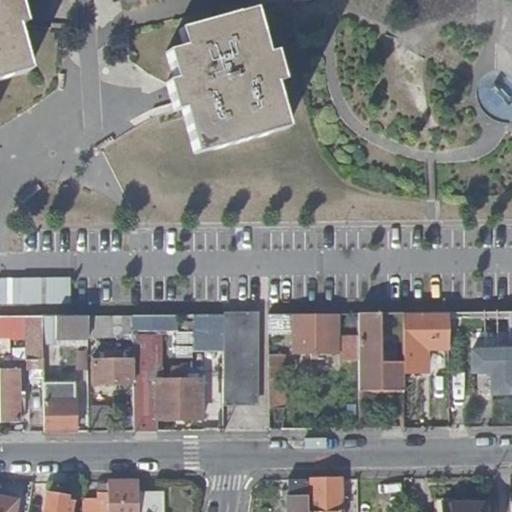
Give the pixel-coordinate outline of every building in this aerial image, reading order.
[(0,0),(0,81),(29,73),(16,28),(24,26),(16,0),(8,0),(7,0),(6,0),(0,0)] [(267,56),(266,52),(254,11),(180,32),(185,47),(167,52),(167,54),(175,81),(166,83),(174,112),(183,109),(195,153),(287,127),(275,83),(284,81),(276,53),(267,56)] [(71,278),(0,279),(0,305),(71,305),(71,278)] [(448,335),(448,312),(403,313),(404,367),(404,371),(424,370),(423,335),(448,335)] [(359,358),(358,313),(344,314),(345,336),(341,336),(341,358),(359,358)] [(380,313),(358,313),(359,358),(359,389),(404,389),(404,371),(404,367),(387,367),(387,361),(381,361),(380,313)] [(223,315),(224,404),(257,403),(256,314),(223,315)] [(337,314),(267,315),(268,333),(292,333),(292,353),(312,353),(313,358),(320,358),(320,353),(337,352),(337,314)] [(132,315),(88,316),(88,331),(132,330),(132,315)] [(177,315),(132,315),(132,330),(177,330),(177,315)] [(43,316),(0,316),(0,337),(25,338),(27,359),(43,359),(43,316)] [(53,316),(43,316),(43,359),(43,366),(50,366),(50,362),(54,361),(53,316)] [(88,316),(56,316),(56,337),(88,337),(88,331),(88,316)] [(133,383),(134,431),(158,431),(158,419),(157,380),(157,365),(156,365),(156,335),(132,335),(133,359),(133,363),(133,370),(133,383)] [(475,393),(511,392),(511,349),(471,351),(471,370),(476,371),(475,393)] [(268,353),(269,408),(284,407),(283,353),(268,353)] [(93,383),(133,383),(133,370),(133,363),(133,359),(92,360),(93,383)] [(175,380),(191,380),(191,367),(175,366),(175,380)] [(0,370),(0,421),(20,422),(20,416),(25,416),(24,392),(19,392),(19,370),(0,370)] [(157,380),(158,419),(202,418),(201,379),(191,380),(175,380),(157,380)] [(44,383),(44,432),(60,432),(75,432),(74,383),(44,383)] [(109,429),(108,406),(91,406),(92,429),(109,429)] [(308,511),(308,479),(288,479),(288,511),(308,511)] [(343,511),(343,479),(308,479),(308,511),(343,511)] [(139,511),(140,492),(140,480),(108,480),(108,492),(98,492),(98,497),(85,497),(84,511),(139,511)] [(160,511),(160,493),(140,492),(139,511),(160,511)] [(45,511),(72,511),(74,502),(67,501),(67,497),(48,494),(45,511)] [(0,495),(0,511),(18,511),(21,500),(0,495)]
